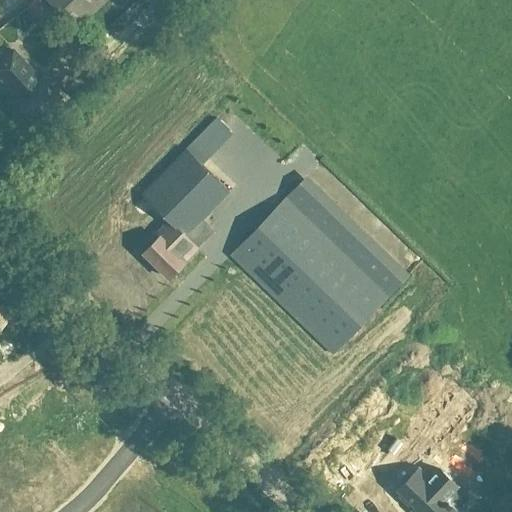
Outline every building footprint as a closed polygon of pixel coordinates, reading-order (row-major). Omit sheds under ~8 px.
[(57,16),(41,0),(32,0),(24,8),(44,28),(57,16)] [(50,0),(75,27),(103,0),(50,0)] [(102,64),(170,5),(165,0),(136,0),(85,45),(102,64)] [(62,96),(43,75),(40,78),(14,50),(0,62),(0,76),(15,93),(17,91),(21,95),(11,104),(15,109),(15,114),(21,120),(26,120),(30,125),(62,96)] [(263,133),(234,146),(247,176),(276,163),(263,133)] [(185,147),(140,194),(168,220),(157,233),(159,235),(143,252),(170,277),(186,260),(185,260),(198,246),(197,246),(212,230),(201,220),(229,190),(185,147)] [(318,162),(295,185),(409,296),(431,273),(318,162)] [(388,295),(286,196),(230,254),(332,353),(388,295)] [(72,395),(54,417),(87,444),(96,433),(100,436),(109,425),(95,413),(95,412),(85,404),(93,394),(74,377),(64,389),(72,395)] [(426,454),(442,437),(460,419),(468,410),(450,393),(442,402),(408,438),(426,454)] [(33,442),(17,460),(52,492),(53,491),(52,490),(68,473),(49,455),(59,444),(29,417),(18,429),(33,442)] [(0,475),(0,498),(5,503),(15,492),(35,510),(52,492),(17,460),(1,477),(0,475)] [(403,490),(400,493),(410,503),(413,500),(426,511),(455,511),(457,509),(444,497),(458,482),(441,466),(431,477),(419,467),(400,487),(403,490)] [(170,468),(142,499),(157,511),(164,511),(184,490),(185,491),(190,485),(170,468)] [(197,511),(203,507),(185,491),(184,490),(164,511),(197,511)]
